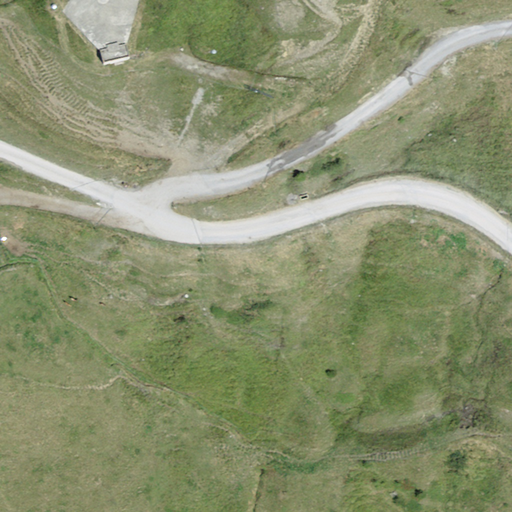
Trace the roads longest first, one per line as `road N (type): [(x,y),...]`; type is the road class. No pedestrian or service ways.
road 1 (track): [(0,149),(95,191),(137,200),(271,161),(315,139),(439,47),(466,33),(511,27)]
road 2 (residential): [(137,200),(157,226),(209,233),(352,198),(411,193),(469,210),(511,241)]
